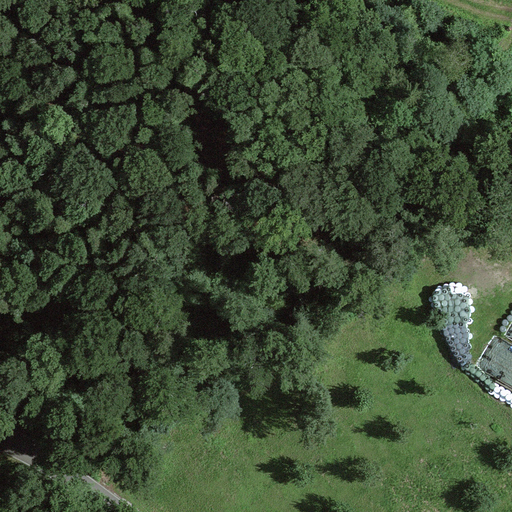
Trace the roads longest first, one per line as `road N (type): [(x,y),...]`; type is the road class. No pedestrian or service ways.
road 1 (track): [(94,105),(240,104),(452,125),(511,153)]
road 2 (unclassified): [(0,413),(131,511)]
road 3 (track): [(94,105),(0,23)]
